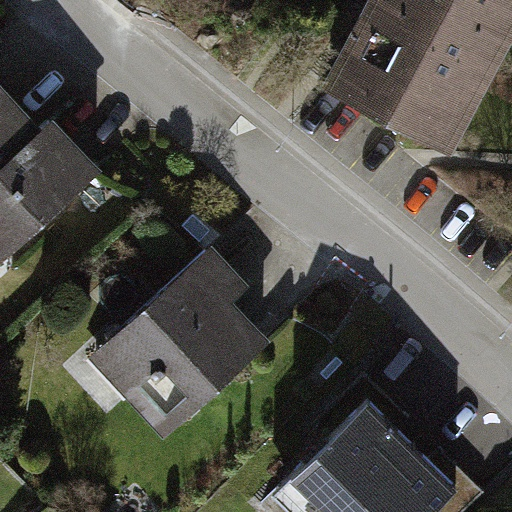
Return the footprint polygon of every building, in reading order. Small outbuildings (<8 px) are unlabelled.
[(511,46),(511,0),(368,0),(322,86),(455,156),(511,46)] [(0,176),(41,133),(0,94),(0,176)] [(41,133),(0,176),(0,273),(93,183),(41,133)] [(270,330),(204,265),(99,371),(164,436),(270,330)] [(288,511),(357,511),(413,453),(364,413),(279,504),(288,511)] [(413,453),(357,511),(434,511),(449,497),(413,453)]
